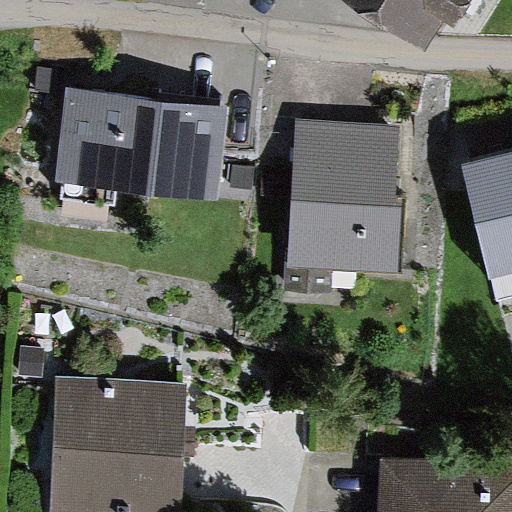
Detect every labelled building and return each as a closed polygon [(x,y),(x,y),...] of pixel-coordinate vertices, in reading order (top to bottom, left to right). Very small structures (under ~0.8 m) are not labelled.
[(447,0),(344,0),(422,44),(447,0)] [(226,92),(68,74),(58,163),(216,180),(226,92)] [(400,118),(298,112),(290,252),(399,258),(403,185),(396,184),(400,118)] [(511,154),(456,169),(483,270),(511,262),(511,154)] [(298,282),(361,280),(360,261),(297,263),(298,282)] [(175,511),(177,383),(52,381),(50,511),(175,511)] [(510,511),(511,460),(384,455),(381,511),(510,511)]
